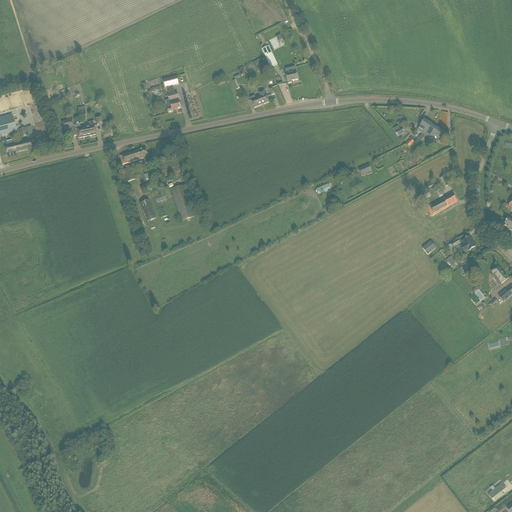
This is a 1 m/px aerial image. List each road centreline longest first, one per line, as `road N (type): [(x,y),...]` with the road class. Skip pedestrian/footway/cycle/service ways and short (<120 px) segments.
road 1 (unclassified): [(329,102),(0,172)]
road 2 (unclassified): [(498,123),(424,103),(329,102)]
road 3 (unclassified): [(511,257),(488,232),(480,207),(478,183),(498,123)]
